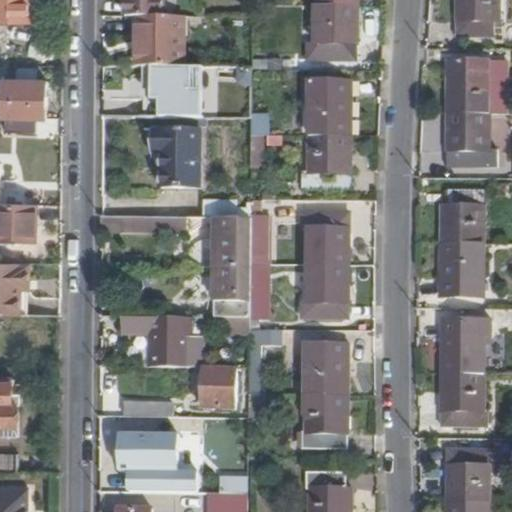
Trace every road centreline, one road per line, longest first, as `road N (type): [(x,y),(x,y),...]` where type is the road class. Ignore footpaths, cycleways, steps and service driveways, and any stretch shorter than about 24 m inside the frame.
road 1 (residential): [(410,0),(397,342),(402,511)]
road 2 (residential): [(75,0),(72,511)]
